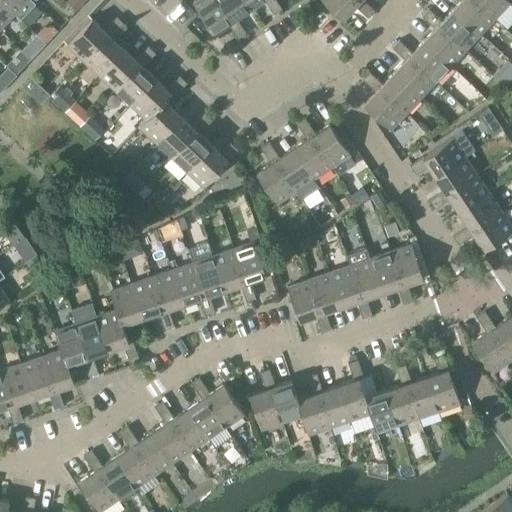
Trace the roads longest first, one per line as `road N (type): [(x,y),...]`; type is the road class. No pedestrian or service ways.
road 1 (residential): [(0,458),(21,465),(53,454),(217,359),(370,342),(480,296)]
road 2 (residential): [(480,296),(325,69)]
road 3 (residential): [(325,69),(251,107),(168,52),(116,0)]
